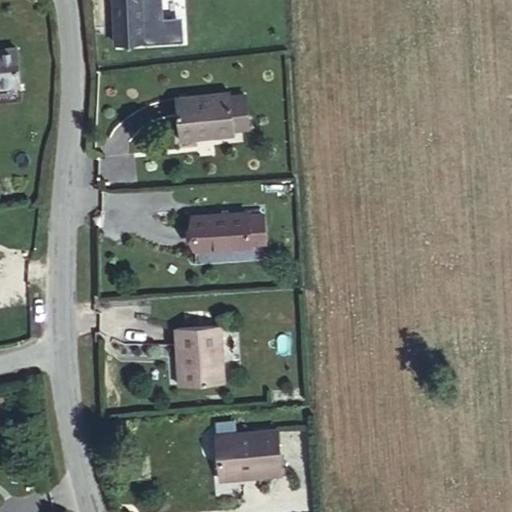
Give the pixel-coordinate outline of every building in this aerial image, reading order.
[(143,64),(139,0),(111,0),(116,66),(143,64)] [(0,104),(16,103),(12,67),(0,67),(0,104)] [(228,107),(173,112),(177,153),(232,148),(232,143),(229,112),(228,107)] [(242,110),(229,112),(232,143),(245,142),(242,110)] [(246,222),(191,225),(193,259),(248,256),(248,253),(263,253),(261,224),(246,225),(246,222)] [(180,355),(181,392),(221,389),(219,336),(173,338),(174,355),(180,355)] [(273,439),(211,444),(215,490),(237,488),(236,483),(276,480),(273,439)]
